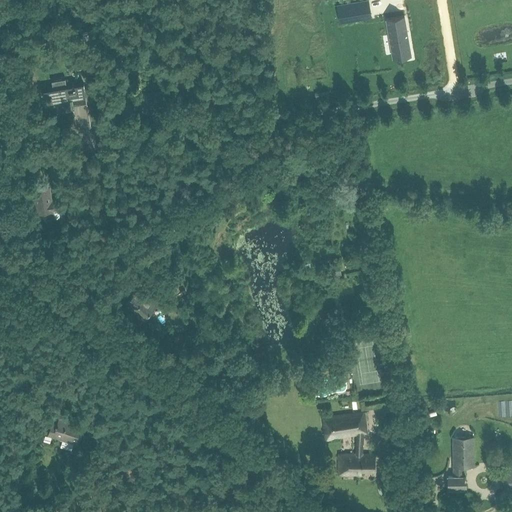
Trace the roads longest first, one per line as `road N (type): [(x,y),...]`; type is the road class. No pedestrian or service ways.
road 1 (unclassified): [(0,167),(511,80)]
road 2 (track): [(417,511),(351,107)]
road 3 (unclassified): [(303,511),(0,260)]
